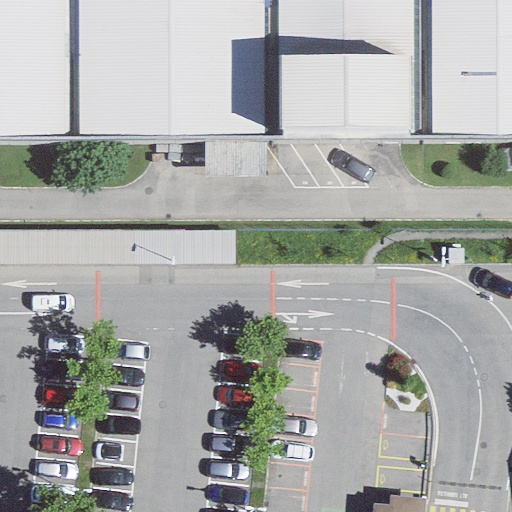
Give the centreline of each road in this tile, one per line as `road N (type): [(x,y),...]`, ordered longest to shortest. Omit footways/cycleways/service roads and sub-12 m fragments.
road 1 (residential): [(0,302),(396,302),(478,357),(511,351)]
road 2 (unknown): [(511,192),(0,188)]
road 3 (unknown): [(396,302),(351,511)]
road 4 (unknown): [(183,302),(166,511)]
road 5 (unknown): [(12,302),(0,447)]
